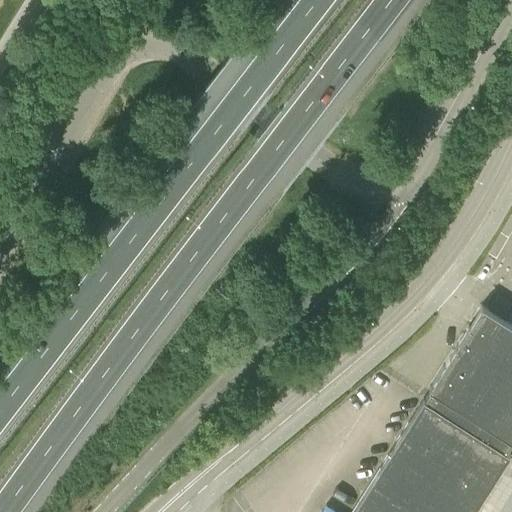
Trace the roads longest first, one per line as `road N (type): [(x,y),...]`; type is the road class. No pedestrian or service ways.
road 1 (motorway): [(4,511),(395,0)]
road 2 (motorway): [(315,0),(0,413)]
road 3 (tertiary): [(161,511),(407,298),(460,232),(511,138)]
road 4 (unclassified): [(0,251),(99,78),(124,50),(153,44),(214,74)]
road 5 (unclassified): [(315,152),(361,182),(404,178),(506,0)]
road 6 (unclassified): [(315,152),(214,74)]
